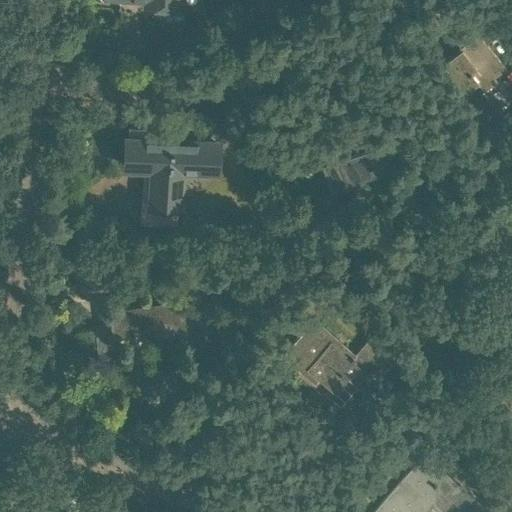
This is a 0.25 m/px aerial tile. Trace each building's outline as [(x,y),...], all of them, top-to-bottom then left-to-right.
[(145,0),(148,0),(148,7),(179,9),(180,0),(145,0)] [(478,32),(459,46),(461,49),(439,66),(462,95),(478,82),(483,89),(497,78),(494,75),(505,66),(478,32)] [(511,99),(511,93),(498,78),(481,93),(498,112),(511,99)] [(181,170),(216,173),(218,144),(164,140),(164,144),(155,143),(156,129),(129,128),(128,138),(126,167),(153,169),(149,225),(176,227),(181,170)] [(385,146),(351,156),(343,130),(321,137),(330,165),(324,166),(332,186),(343,183),(345,187),(350,186),(349,181),(391,168),(385,146)] [(507,234),(511,226),(511,202),(499,195),(484,221),(507,234)] [(181,294),(161,296),(162,303),(108,309),(108,310),(116,309),(118,322),(111,323),(112,339),(121,338),(120,335),(134,334),(134,337),(138,336),(138,333),(151,332),(151,334),(152,333),(152,328),(166,327),(168,345),(187,343),(181,294)] [(240,320),(220,323),(222,337),(232,335),(232,339),(242,338),(240,320)] [(311,323),(283,355),(297,367),(300,363),(335,393),(347,378),(359,389),(391,352),(371,335),(353,357),(311,323)] [(472,495),(424,453),(372,511),(437,511),(450,497),(462,507),(472,495)]
